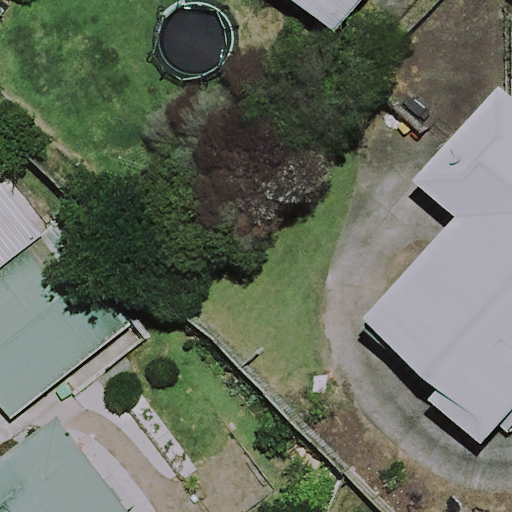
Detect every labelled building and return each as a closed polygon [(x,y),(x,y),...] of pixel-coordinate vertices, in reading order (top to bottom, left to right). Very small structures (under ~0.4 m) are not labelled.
[(363,0),(308,0),(340,27),(363,0)] [(456,416),(489,448),(511,423),(511,88),(511,87),(427,174),(470,216),(374,316),(466,405),(456,416)] [(0,282),(51,243),(0,182),(0,282)] [(51,243),(0,282),(0,398),(19,421),(125,332),(51,243)] [(123,511),(62,426),(0,469),(0,511),(123,511)]
